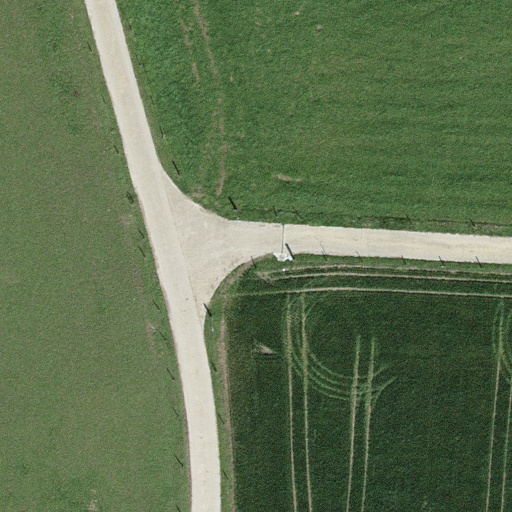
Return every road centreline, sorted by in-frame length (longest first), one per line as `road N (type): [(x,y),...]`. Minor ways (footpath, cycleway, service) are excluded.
road 1 (track): [(204,511),(188,339),(93,0)]
road 2 (track): [(511,249),(165,236)]
